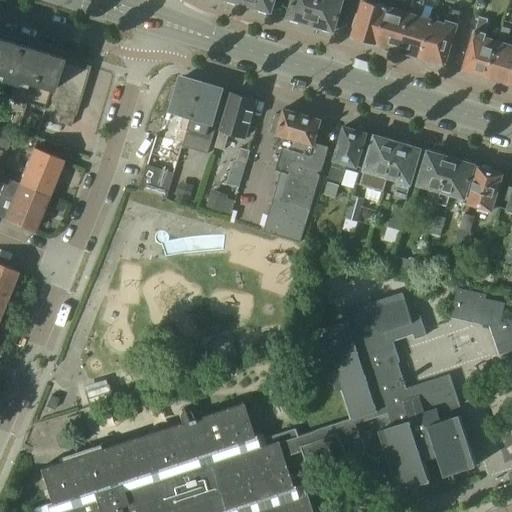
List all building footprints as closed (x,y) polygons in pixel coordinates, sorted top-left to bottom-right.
[(251,0),(250,5),(259,8),(260,11),(267,13),(270,12),(273,13),(277,0),(251,0)] [(292,21),(298,23),(301,21),(312,24),(319,0),(293,0),(288,17),(290,18),(292,21)] [(321,27),(323,30),(329,32),(335,31),(344,0),(319,0),(312,24),(321,27)] [(362,42),(372,45),(373,42),(377,44),(388,7),(375,3),(375,0),(364,0),(353,37),(362,39),(362,42)] [(395,49),(399,50),(413,0),(403,0),(402,7),(405,8),(404,12),(388,7),(377,44),(379,44),(378,47),(389,50),(390,47),(395,49)] [(425,1),(420,0),(413,0),(399,50),(409,53),(408,56),(418,59),(419,56),(422,57),(433,21),(416,16),(418,12),(421,13),(425,1)] [(445,24),(433,21),(422,57),(425,58),(424,61),(435,64),(436,61),(445,64),(461,12),(450,9),(445,24)] [(471,49),(464,70),(488,77),(499,40),(487,37),(488,33),(485,32),(489,20),(480,17),(471,49)] [(488,77),(511,84),(511,79),(511,44),(504,42),(505,39),(509,37),(511,29),(503,27),(499,40),(488,77)] [(70,127),(73,115),(74,115),(89,66),(0,38),(0,92),(3,82),(11,85),(7,97),(45,108),(44,109),(42,118),(70,127)] [(176,140),(185,143),(203,84),(199,82),(197,80),(191,78),(188,80),(183,78),(173,109),(185,113),(184,116),(176,140)] [(203,84),(185,143),(194,146),(211,152),(220,123),(213,121),(216,113),(221,115),(222,110),(224,105),(219,103),(223,90),(218,88),(216,85),(210,83),(207,85),(203,84)] [(245,96),(234,93),(217,147),(225,149),(229,136),(226,135),(227,130),(248,137),(259,101),(255,99),(254,97),(248,95),(245,96)] [(301,242),(329,147),(316,143),(323,120),(286,109),(285,115),(276,112),(270,132),(286,137),(276,170),(281,172),(263,231),(301,242)] [(346,126),(331,178),(343,181),(348,163),(359,166),(369,133),(367,132),(366,128),(359,126),(356,129),(346,126)] [(9,133),(0,130),(0,145),(4,147),(9,133)] [(377,135),(362,184),(378,189),(382,174),(389,176),(400,142),(377,135)] [(400,142),(389,176),(400,180),(396,194),(408,198),(423,149),(413,146),(411,142),(405,140),(401,142),(400,142)] [(35,147),(20,183),(49,195),(64,159),(35,147)] [(241,148),(237,160),(247,163),(250,150),(241,148)] [(439,202),(453,157),(444,155),(442,151),(436,149),(432,151),(430,151),(420,184),(435,188),(431,199),(439,202)] [(453,157),(439,202),(448,205),(452,193),(466,197),(476,165),(474,164),(472,160),(466,158),(462,160),(453,157)] [(480,166),(469,203),(494,211),(505,173),(480,166)] [(141,190),(168,199),(175,176),(148,167),(141,190)] [(6,178),(0,192),(0,216),(35,231),(49,195),(20,183),(6,178)] [(335,198),(339,185),(328,182),(324,195),(335,198)] [(175,200),(188,204),(193,187),(181,183),(175,200)] [(212,189),(207,207),(223,212),(231,215),(235,201),(227,198),(228,194),(212,189)] [(511,236),(508,235),(502,256),(511,258),(511,189),(510,189),(507,199),(511,200),(509,209),(511,210),(511,236)] [(365,199),(353,195),(346,218),(358,222),(365,199)] [(406,210),(394,207),(388,227),(400,230),(406,210)] [(436,211),(431,228),(441,231),(446,214),(436,211)] [(467,211),(458,241),(467,244),(476,214),(467,211)] [(405,257),(395,254),(392,263),(403,267),(405,257)] [(408,268),(417,271),(421,260),(411,257),(408,268)] [(0,305),(3,307),(18,271),(0,264),(0,305)] [(491,288),(495,275),(481,270),(477,284),(491,288)] [(505,302),(486,298),(487,293),(457,287),(449,319),(487,327),(494,355),(511,349),(511,318),(501,321),(505,302)] [(284,456),(300,451),(306,468),(346,455),(342,442),(361,436),(357,423),(388,413),(393,426),(380,431),(400,491),(430,481),(424,460),(439,455),(446,476),(476,466),(460,415),(452,417),(450,408),(459,405),(450,375),(407,389),(405,384),(407,383),(406,379),(403,380),(397,361),(400,360),(393,340),(414,333),(416,338),(427,335),(421,318),(413,321),(403,292),(344,311),(347,322),(318,331),(318,332),(324,331),(327,341),(321,343),(328,362),(334,361),(337,370),(331,372),(338,392),(343,390),(352,418),(295,437),(292,427),(267,436),(270,445),(280,442),(284,456)] [(511,356),(502,360),(506,370),(511,367),(511,356)] [(112,396),(108,384),(85,391),(89,403),(112,396)] [(186,395),(185,393),(171,397),(174,406),(181,404),(188,402),(186,395)] [(47,405),(55,409),(59,398),(51,395),(47,405)] [(313,511),(304,481),(302,481),(303,483),(294,486),(284,456),(280,442),(270,445),(267,436),(265,430),(263,431),(263,432),(255,435),(244,402),(194,418),(193,413),(192,412),(191,411),(190,410),(189,409),(187,409),(186,409),(184,409),(183,410),(182,411),(181,412),(180,413),(180,415),(180,416),(180,417),(182,423),(104,448),(102,444),(80,451),(81,455),(41,469),(52,501),(34,507),(33,505),(31,506),(33,511),(313,511)] [(67,418),(71,429),(72,433),(84,430),(78,414),(67,418)]
